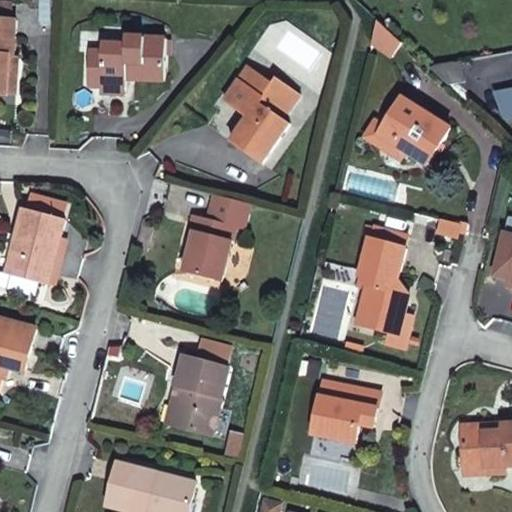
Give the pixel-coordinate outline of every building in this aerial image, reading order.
[(0,20),(12,21),(13,4),(0,3),(0,20)] [(10,57),(15,57),(18,21),(12,21),(0,20),(0,95),(8,96),(10,57)] [(104,54),(91,53),(90,76),(103,77),(102,88),(127,89),(128,80),(128,75),(136,76),(136,80),(166,82),(168,40),(128,38),(128,46),(104,45),(104,54)] [(10,57),(8,96),(18,97),(21,58),(15,57),(10,57)] [(248,86),(258,73),(251,68),(242,81),(248,86)] [(248,86),(242,81),(226,103),(241,113),(245,107),(254,113),(250,119),(233,143),(263,165),(292,125),(285,120),(302,96),(278,79),(274,84),(258,73),(248,86)] [(103,77),(90,76),(89,88),(102,88),(103,77)] [(407,152),(429,166),(452,129),(403,99),(386,127),(381,136),(407,152)] [(245,107),(241,113),(250,119),(254,113),(245,107)] [(386,127),(378,122),(367,139),(402,160),(407,152),(381,136),(386,127)] [(12,132),(0,131),(0,142),(11,144),(12,132)] [(216,196),(216,197),(210,220),(200,218),(192,250),(186,273),(223,283),(238,229),(246,231),(253,206),(216,196)] [(13,276),(50,286),(67,221),(26,210),(16,247),(20,248),(13,276)] [(187,249),(192,250),(200,218),(195,216),(187,249)] [(460,233),(461,226),(442,222),(439,234),(458,238),(460,233)] [(469,225),(461,223),(461,226),(460,233),(466,235),(469,225)] [(149,252),(155,228),(143,225),(137,249),(149,252)] [(374,227),(371,239),(407,249),(411,237),(374,227)] [(407,249),(371,239),(361,276),(370,279),(363,305),(369,316),(366,327),(392,334),(397,315),(405,317),(411,297),(396,293),(407,249)] [(9,275),(13,276),(20,248),(16,247),(9,275)] [(363,305),(358,325),(366,327),(369,316),(363,305)] [(397,315),(392,334),(400,336),(405,317),(397,315)] [(0,384),(5,367),(27,373),(38,330),(0,319),(0,384)] [(206,341),(201,361),(231,369),(237,349),(206,341)] [(347,343),(345,352),(362,356),(364,347),(347,343)] [(201,361),(186,358),(178,388),(184,389),(173,427),(212,437),(231,369),(201,361)] [(311,362),(308,377),(319,379),(321,364),(311,362)] [(315,436),(358,444),(361,425),(357,424),(358,416),(377,419),(381,394),(325,383),(315,436)] [(184,389),(178,388),(168,425),(173,427),(184,389)] [(357,424),(361,425),(375,428),(377,419),(358,416),(357,424)] [(494,426),(464,427),(466,471),(487,469),(487,474),(507,474),(507,467),(511,466),(511,424),(504,425),(504,433),(494,433),(494,426)] [(245,433),(232,431),(230,437),(243,440),(245,433)] [(230,437),(226,456),(239,459),(243,440),(230,437)] [(149,511),(150,511),(151,511),(191,511),(198,484),(120,463),(109,507),(126,511),(149,511)] [(262,511),(280,511),(282,505),(266,501),(262,511)]
